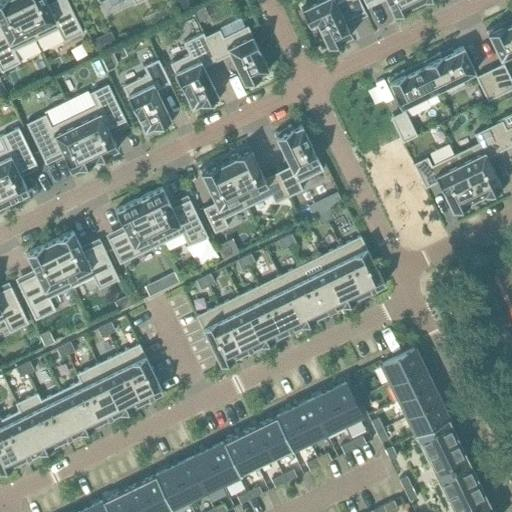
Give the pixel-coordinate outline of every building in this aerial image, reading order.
[(16,0),(2,0),(0,1),(0,25),(0,26),(0,69),(1,71),(20,62),(14,50),(36,39),(16,0)] [(16,0),(36,39),(57,29),(63,41),(82,32),(66,0),(54,0),(47,3),(45,0),(16,0)] [(318,0),(301,8),(309,26),(316,22),(327,47),(352,35),(345,21),(365,11),(359,0),(318,0)] [(417,3),(414,0),(363,0),(365,4),(372,0),(385,0),(393,15),(417,3)] [(205,4),(196,9),(201,20),(210,15),(205,4)] [(511,53),(511,22),(505,26),(503,22),(486,30),(500,60),(511,53)] [(269,70),(247,25),(223,37),(219,29),(205,36),(216,60),(229,54),(245,87),(262,78),(260,74),(269,70)] [(200,103),(202,108),(219,99),(203,67),(216,60),(205,36),(203,33),(183,42),(189,54),(170,63),(192,107),(200,103)] [(423,61),(425,65),(426,64),(438,90),(475,72),(463,46),(442,56),(440,52),(423,61)] [(112,50),(101,56),(107,70),(115,67),(117,59),(112,50)] [(156,90),(170,83),(158,59),(143,66),(147,74),(122,86),(144,131),(153,126),(155,131),(172,122),(156,90)] [(511,81),(503,63),(489,69),(501,94),(511,88),(511,81)] [(438,90),(426,64),(425,65),(406,74),(403,70),(386,78),(401,108),(438,90)] [(489,69),(475,76),(487,100),(501,94),(489,69)] [(94,160),(118,149),(108,128),(125,120),(107,83),(88,93),(94,105),(73,115),(94,160)] [(391,117),(402,141),(417,134),(405,110),(391,117)] [(94,160),(73,115),(51,126),(45,114),(26,123),(44,160),(61,151),(71,171),(94,160)] [(502,120),(488,127),(500,151),(511,144),(511,125),(506,129),(502,120)] [(277,172),(288,196),(302,189),(298,181),(323,170),(301,125),(293,129),(290,125),(273,133),(289,166),(277,172)] [(0,135),(0,138),(5,148),(0,150),(0,193),(5,204),(28,192),(19,172),(36,164),(18,127),(0,135)] [(503,190),(487,157),(500,151),(488,127),(474,134),(478,142),(455,153),(477,199),(484,195),(486,199),(503,190)] [(448,140),(425,152),(430,162),(453,150),(448,140)] [(247,206),(271,195),(275,203),(288,196),(277,172),(264,178),(248,145),(231,154),(233,158),(226,161),(245,200),(247,206)] [(455,153),(431,165),(427,156),(413,163),(424,187),(437,181),(454,215),(471,206),(469,203),(477,199),(455,153)] [(216,161),(199,169),(215,202),(203,208),(214,232),(228,226),(224,218),(247,206),(226,162),(218,165),(216,161)] [(172,207),(162,187),(138,199),(160,243),(182,233),(188,245),(207,236),(189,199),(172,207)] [(339,191),(328,196),(333,206),(343,201),(339,191)] [(119,263),(160,243),(138,199),(115,210),(125,230),(107,239),(119,263)] [(323,211),(327,221),(334,217),(329,208),(323,211)] [(323,211),(316,215),(320,224),(327,221),(323,211)] [(101,242),(82,251),(73,231),(49,242),(71,287),(92,276),(98,288),(118,279),(101,242)] [(296,242),(291,233),(284,237),(289,246),(296,242)] [(378,270),(377,270),(360,235),(339,246),(363,294),(371,290),(373,292),(382,288),(381,285),(385,284),(378,270)] [(289,246),(284,237),(277,240),(282,249),(289,246)] [(55,310),(49,297),(71,287),(49,242),(26,254),(35,274),(17,283),(35,319),(55,310)] [(343,305),(356,299),(355,298),(363,294),(339,246),(319,256),(343,305)] [(248,266),(255,262),(251,253),(244,256),(248,266)] [(237,260),(241,269),(248,266),(244,256),(237,260)] [(343,305),(319,256),(299,265),(298,265),(322,314),(330,310),(331,313),(341,308),(340,306),(341,305),(342,305),(343,305)] [(511,262),(494,271),(511,308),(511,262)] [(315,318),(322,314),(298,265),(278,275),(302,325),(315,318)] [(203,276),(208,285),(214,282),(210,273),(203,276)] [(300,328),(299,325),(301,324),(301,325),(302,325),(278,275),(258,285),(281,334),(289,330),(291,332),(300,328)] [(196,279),(201,289),(208,285),(203,276),(196,279)] [(281,334),(258,285),(237,295),(261,345),(274,338),(274,337),(281,334)] [(9,331),(28,322),(10,286),(0,290),(0,320),(3,319),(9,331)] [(237,295),(217,305),(241,354),(249,350),(250,352),(259,347),(258,345),(260,344),(260,345),(261,345),(237,295)] [(233,357),(241,354),(217,305),(196,315),(220,365),(234,358),(233,357)] [(111,321),(104,324),(108,334),(115,330),(111,321)] [(104,324),(97,328),(101,337),(108,334),(104,324)] [(70,341),(63,344),(67,354),(74,350),(70,341)] [(118,353),(118,354),(141,402),(150,398),(151,400),(161,395),(160,393),(162,392),(139,343),(118,353)] [(63,344),(56,348),(60,357),(67,354),(63,344)] [(381,363),(390,381),(422,366),(413,348),(381,363)] [(134,406),(134,405),(141,402),(118,354),(118,353),(97,363),(121,413),(134,406)] [(29,361),(22,364),(27,373),(34,370),(29,361)] [(100,421),(109,418),(110,420),(119,416),(118,413),(120,412),(120,413),(121,413),(97,363),(77,373),(100,421)] [(22,364),(15,367),(20,377),(27,373),(22,364)] [(422,366),(390,381),(399,399),(430,383),(422,366)] [(77,373),(76,374),(79,381),(60,390),(80,432),(94,426),(93,425),(100,421),(77,373)] [(345,382),(326,391),(342,424),(341,424),(343,428),(363,418),(345,382)] [(361,382),(354,386),(359,397),(366,393),(361,382)] [(399,399),(407,416),(439,400),(430,383),(399,399)] [(80,432),(60,390),(40,400),(37,392),(36,393),(60,441),(68,438),(69,440),(79,435),(77,433),(79,432),(80,433),(80,432)] [(309,400),(325,432),(341,424),(342,424),(326,391),(309,400)] [(40,452),(53,446),(53,445),(60,441),(36,393),(16,403),(40,452)] [(366,393),(359,397),(364,408),(372,404),(366,393)] [(325,432),(309,400),(292,408),(307,440),(308,440),(325,432)] [(414,432),(415,433),(448,418),(447,417),(439,400),(407,416),(415,432),(414,432)] [(0,421),(19,461),(27,457),(28,460),(38,455),(37,453),(39,452),(40,452),(16,403),(15,403),(18,410),(0,419),(0,421)] [(276,415),(274,416),(291,448),(289,449),(291,453),(310,444),(308,440),(307,440),(292,408),(276,416),(276,415)] [(274,416),(257,425),(273,457),(289,449),(291,448),(274,416)] [(378,417),(370,420),(376,431),(383,428),(378,417)] [(458,438),(448,418),(415,433),(425,454),(458,438)] [(19,461),(0,421),(0,471),(12,465),(19,461)] [(240,433),(255,465),(273,457),(257,425),(240,433)] [(383,428),(376,431),(381,442),(388,438),(383,428)] [(255,465),(240,433),(222,441),(223,442),(238,474),(239,473),(255,465)] [(362,435),(351,440),(355,448),(365,442),(362,435)] [(425,454),(435,475),(468,459),(458,438),(425,454)] [(351,440),(340,446),(344,453),(355,448),(351,440)] [(223,442),(205,450),(221,482),(220,482),(222,486),(241,477),(239,473),(238,474),(223,442)] [(391,445),(384,449),(390,460),(397,456),(391,445)] [(221,482),(205,450),(188,458),(204,490),(220,482),(221,482)] [(327,452),(316,457),(320,464),(331,459),(327,452)] [(316,457),(305,462),(309,470),(320,464),(316,457)] [(204,490),(188,458),(171,467),(186,498),(204,490)] [(435,475),(445,495),(477,479),(468,459),(435,475)] [(186,498),(171,467),(154,475),(154,474),(153,475),(169,507),(170,507),(170,506),(186,498)] [(293,469),(282,474),(286,481),(296,476),(293,469)] [(282,474),(271,479),(275,486),(286,481),(282,474)] [(136,483),(150,511),(159,511),(169,507),(153,475),(136,483)] [(406,475),(399,479),(404,490),(412,486),(406,475)] [(462,511),(487,500),(477,479),(445,495),(453,511),(462,511)] [(119,492),(128,511),(150,511),(136,483),(119,492)] [(258,485),(247,491),(251,498),(262,493),(258,485)] [(412,486),(404,490),(409,501),(417,497),(412,486)] [(247,491),(236,496),(240,503),(251,498),(247,491)] [(128,511),(119,492),(102,500),(107,511),(128,511)] [(107,511),(102,500),(101,500),(101,501),(85,509),(86,511),(107,511)] [(393,500),(382,505),(385,511),(386,511),(397,507),(393,500)] [(493,511),(487,500),(462,511),(493,511)] [(224,502),(213,507),(215,511),(221,511),(227,509),(224,502)]
